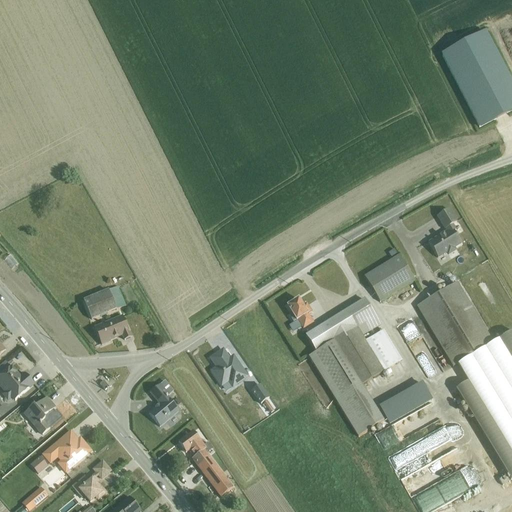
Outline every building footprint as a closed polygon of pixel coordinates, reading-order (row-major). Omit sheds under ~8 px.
[(478,125),(511,108),(511,91),(483,34),(442,54),(478,125)] [(451,209),(438,216),(446,232),(429,241),(439,260),(449,255),(450,257),(458,253),(456,248),(464,244),(459,233),(462,232),(451,209)] [(398,261),(366,281),(380,304),(412,284),(398,261)] [(86,297),(93,315),(123,304),(117,286),(86,297)] [(416,309),(456,367),(492,344),(454,287),(416,309)] [(319,323),(304,298),(293,305),(303,321),(290,328),(295,337),(319,323)] [(363,303),(305,338),(315,354),(307,359),(357,440),(381,425),(360,389),(384,375),(363,339),(379,329),(363,303)] [(95,328),(101,342),(130,331),(124,316),(95,328)] [(421,360),(419,356),(429,350),(412,321),(397,330),(417,362),(421,360)] [(230,383),(234,389),(250,378),(234,355),(230,358),(224,349),(209,358),(216,368),(211,372),(222,388),(230,383)] [(11,399),(13,402),(34,385),(26,375),(20,380),(16,376),(17,375),(6,362),(0,366),(0,388),(4,393),(1,395),(7,402),(11,399)] [(109,388),(104,381),(100,384),(105,391),(109,388)] [(160,430),(182,411),(169,397),(175,392),(165,381),(150,395),(159,405),(148,415),(160,430)] [(223,389),(227,393),(232,388),(228,384),(223,389)] [(259,386),(251,392),(261,405),(269,399),(259,386)] [(33,407),(23,416),(40,437),(51,428),(43,419),(55,409),(47,399),(35,409),(33,407)] [(376,435),(381,452),(390,449),(384,432),(376,435)] [(71,433),(42,457),(50,466),(57,459),(60,462),(57,465),(65,474),(91,452),(81,439),(78,441),(71,433)] [(184,447),(222,498),(234,490),(204,450),(209,446),(200,435),(184,447)] [(443,435),(392,455),(415,511),(451,511),(448,503),(479,491),(470,468),(439,480),(434,468),(427,471),(425,466),(436,462),(431,450),(447,444),(443,435)] [(30,466),(37,476),(49,467),(41,457),(30,466)] [(85,477),(71,488),(81,500),(83,498),(90,505),(96,500),(98,502),(107,494),(99,484),(100,483),(96,479),(98,477),(100,480),(110,472),(103,463),(93,471),(95,474),(87,480),(85,477)] [(40,488),(28,498),(35,506),(47,496),(40,488)] [(117,507),(112,511),(139,511),(141,511),(129,498),(118,508),(117,507)]
